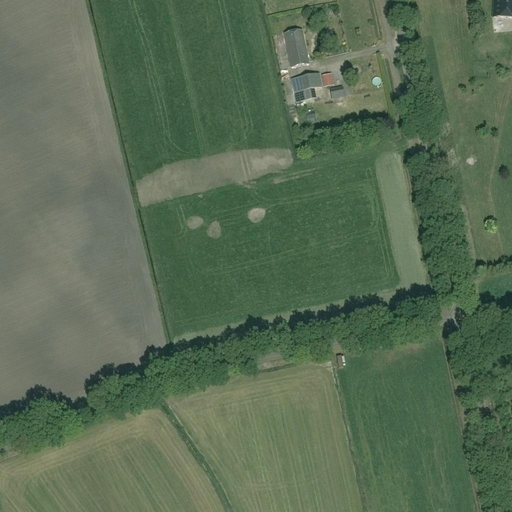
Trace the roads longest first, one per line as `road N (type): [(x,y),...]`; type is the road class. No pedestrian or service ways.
road 1 (unclassified): [(0,448),(210,370),(460,317)]
road 2 (unclassified): [(460,317),(397,0)]
road 3 (unclassified): [(500,511),(460,317)]
